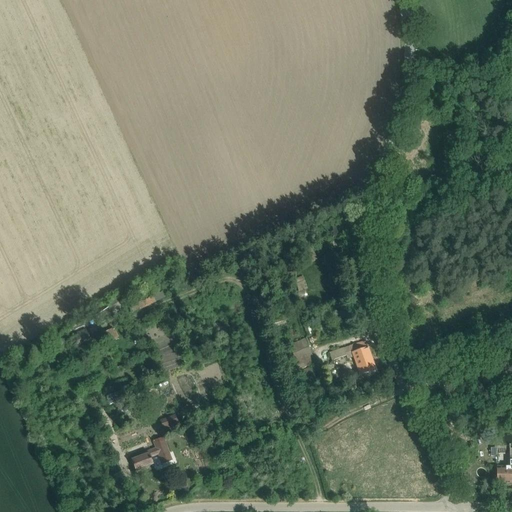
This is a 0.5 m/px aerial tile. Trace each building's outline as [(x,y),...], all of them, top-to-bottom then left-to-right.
[(343,239),(332,242),(334,248),(344,245),(343,239)] [(312,256),(309,252),(308,250),(300,255),(303,258),(305,261),(312,256)] [(286,267),(290,272),(296,268),(291,262),(286,267)] [(328,275),(329,283),(330,290),(339,289),(337,266),(333,267),(334,275),(328,275)] [(292,297),(307,295),(305,277),(290,279),(292,297)] [(98,321),(121,305),(115,297),(93,313),(98,321)] [(282,318),(295,312),(290,301),(282,304),(283,309),(274,313),(276,318),(281,316),(282,318)] [(273,321),(275,327),(286,324),(284,318),(273,321)] [(120,339),(114,328),(104,334),(110,345),(120,339)] [(92,344),(84,329),(64,339),(72,354),(92,344)] [(315,362),(304,339),(288,346),(296,364),(288,367),(291,373),(315,362)] [(365,341),(329,354),(332,361),(346,356),(347,360),(353,357),(359,376),(376,370),(365,341)] [(120,354),(117,348),(108,353),(111,358),(120,354)] [(309,367),(294,375),(297,381),(299,380),(300,382),(296,384),(299,390),(316,381),(309,367)] [(132,415),(144,410),(141,402),(129,407),(132,415)] [(174,416),(160,421),(162,428),(176,423),(174,416)] [(140,457),(131,461),(135,471),(153,465),(151,458),(158,455),(162,465),(172,461),(163,437),(153,441),(155,448),(139,454),(140,457)] [(510,469),(498,469),(498,484),(511,484),(511,449),(509,449),(510,469)]
